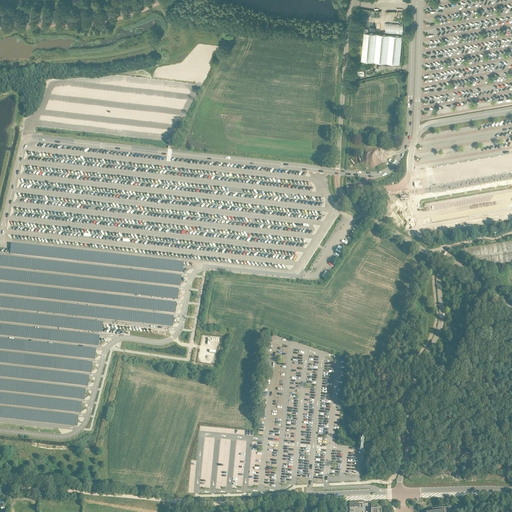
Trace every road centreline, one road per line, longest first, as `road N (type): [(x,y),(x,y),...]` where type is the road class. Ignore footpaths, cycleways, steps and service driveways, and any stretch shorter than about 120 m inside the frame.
road 1 (unclassified): [(442,262),(351,205),(338,188),(349,0)]
road 2 (track): [(260,499),(213,503),(0,486)]
road 3 (unclassified): [(442,262),(442,316),(407,403),(400,492)]
road 4 (secondary): [(0,19),(80,18),(148,0)]
